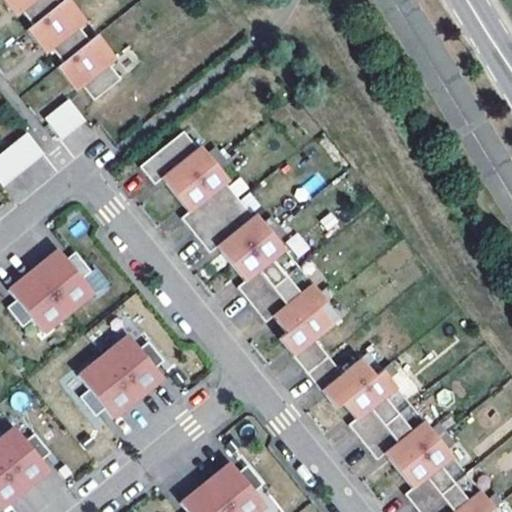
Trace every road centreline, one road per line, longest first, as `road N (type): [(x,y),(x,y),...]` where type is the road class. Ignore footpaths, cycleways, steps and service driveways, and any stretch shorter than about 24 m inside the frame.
road 1 (residential): [(246,376),(88,186),(60,186),(0,235)]
road 2 (residential): [(246,376),(82,511)]
road 3 (residential): [(356,511),(246,376)]
